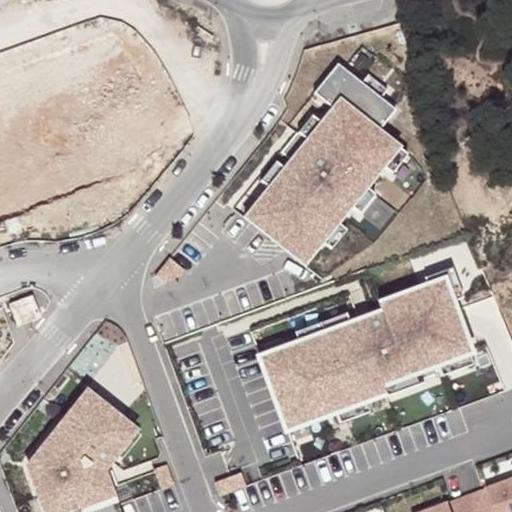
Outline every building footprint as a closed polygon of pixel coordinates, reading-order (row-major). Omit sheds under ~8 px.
[(361,84),(337,65),(313,94),(332,109),(320,123),(307,140),(296,132),(280,152),(290,160),(284,169),(269,188),(244,218),(291,255),(308,234),(319,243),(320,241),(335,222),(348,206),(363,187),(380,165),(395,147),(376,132),(393,110),(380,99),(361,84)] [(361,84),(380,99),(387,90),(368,75),(361,84)] [(311,116),(296,132),(307,140),(320,123),(311,116)] [(405,154),(395,147),(380,165),(391,173),(405,154)] [(269,188),(284,169),(275,162),(261,181),(269,188)] [(373,195),(363,187),(348,206),(359,214),(373,195)] [(344,230),(335,222),(320,241),(329,249),(344,230)] [(302,264),(319,243),(308,234),(291,255),(302,264)] [(186,271),(170,259),(155,279),(166,286),(170,280),(176,285),(186,271)] [(442,284),(449,303),(462,299),(451,268),(424,277),(428,289),(442,284)] [(449,303),(442,284),(428,289),(378,307),(382,316),(351,327),(300,346),(262,359),(287,428),(336,410),(364,400),(384,393),(381,385),(419,371),(437,365),(467,353),(457,326),(449,303)] [(31,295),(9,305),(19,327),(41,317),(31,295)] [(300,346),(351,327),(346,314),(295,333),(300,346)] [(471,366),(467,353),(437,365),(441,377),(471,366)] [(381,385),(384,393),(386,397),(423,383),(419,371),(381,385)] [(133,427),(86,389),(30,460),(34,463),(57,480),(67,477),(70,486),(40,496),(37,498),(42,511),(118,511),(104,473),(117,457),(119,454),(114,450),(133,427)] [(364,400),(336,410),(341,424),(369,414),(364,400)] [(119,454),(117,457),(121,460),(142,434),(133,427),(114,450),(119,454)] [(30,468),(40,496),(70,486),(67,477),(57,480),(34,463),(30,468)] [(165,467),(152,472),(161,494),(175,488),(165,467)] [(509,511),(511,511),(511,475),(511,474),(455,495),(461,511),(509,511)] [(241,476),(214,486),(220,501),(247,491),(241,476)] [(461,511),(455,495),(409,511),(461,511)]
